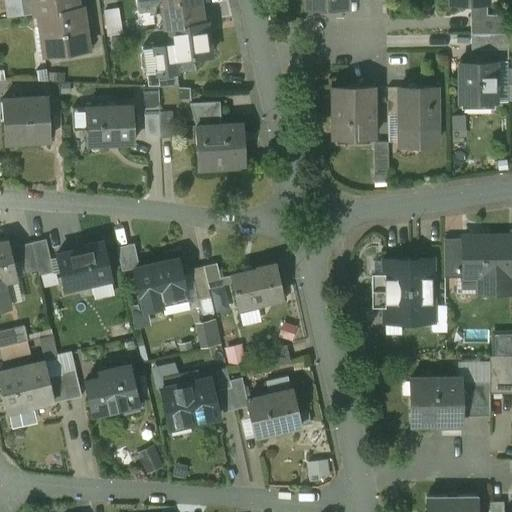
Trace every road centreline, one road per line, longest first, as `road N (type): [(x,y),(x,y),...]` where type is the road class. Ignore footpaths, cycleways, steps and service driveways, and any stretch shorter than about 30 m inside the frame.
road 1 (residential): [(0,480),(371,508)]
road 2 (residential): [(309,222),(0,199)]
road 3 (residential): [(363,474),(309,222)]
road 4 (residential): [(309,222),(511,187)]
road 5 (residential): [(309,222),(263,55)]
